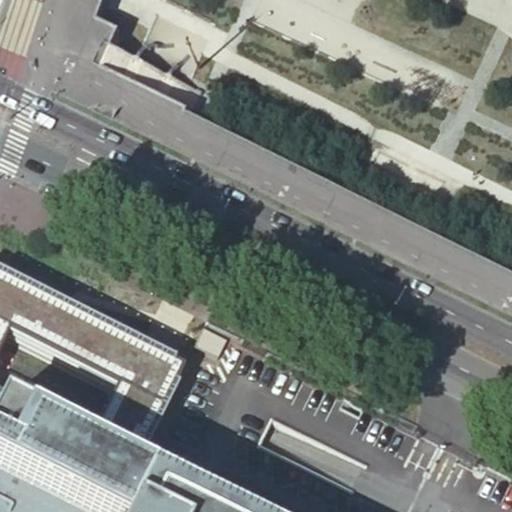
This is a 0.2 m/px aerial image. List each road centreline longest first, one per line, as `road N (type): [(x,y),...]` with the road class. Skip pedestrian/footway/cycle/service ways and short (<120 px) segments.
road 1 (secondary): [(0,142),(511,395)]
road 2 (secondary): [(511,342),(0,91)]
